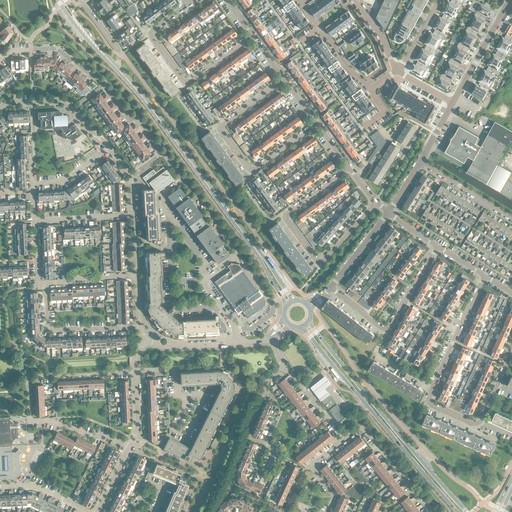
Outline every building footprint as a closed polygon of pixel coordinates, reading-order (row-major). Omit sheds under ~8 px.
[(97,7),(99,10),(106,5),(103,0),(102,0),(96,4),(97,6),(97,7)] [(166,10),(171,6),(166,0),(165,0),(161,3),(166,10)] [(246,0),(241,4),(245,9),(252,4),(248,0),(246,0)] [(292,0),(284,6),(288,11),(296,5),(297,4),(293,0),(292,0)] [(333,6),(327,0),(323,0),(322,1),(329,9),(333,6)] [(384,0),(382,4),(376,18),(385,30),(399,0),(384,0)] [(414,0),(412,0),(410,4),(422,10),(425,6),(414,0)] [(462,5),(452,0),(450,0),(449,4),(447,3),(446,7),(456,12),(459,7),(460,8),(462,5)] [(319,3),(325,12),(329,9),(322,1),(319,3)] [(213,2),(208,5),(213,12),(218,9),(213,2)] [(157,7),(161,13),(166,10),(161,3),(157,7)] [(319,3),(315,6),(321,15),(325,12),(319,3)] [(420,15),(422,10),(410,4),(408,9),(410,10),(410,9),(420,15)] [(106,5),(99,10),(101,13),(102,13),(104,14),(110,10),(106,5)] [(155,5),(150,8),(156,17),(161,13),(157,7),(155,5)] [(208,5),(206,7),(205,6),(203,8),(203,9),(208,14),(209,16),(214,13),(213,12),(208,5)] [(296,5),(288,11),(291,15),(299,9),(296,5)] [(317,18),(321,15),(315,6),(310,9),(317,18)] [(475,13),(486,18),(488,14),(489,15),(491,11),(481,6),(478,11),(477,10),(475,13)] [(442,15),(453,21),(455,18),(453,17),(456,12),(446,7),(444,10),(445,11),(442,15)] [(156,17),(150,8),(145,12),(152,20),(156,17)] [(249,18),(256,13),(253,8),(246,13),(249,18)] [(209,16),(208,14),(203,9),(199,12),(204,20),(209,16)] [(299,9),(291,15),(294,19),(302,13),(299,9)] [(410,10),(407,14),(417,20),(420,15),(410,9),(410,10)] [(344,14),(350,23),(355,20),(348,11),(343,14),(344,14)] [(150,23),(150,22),(152,20),(145,12),(143,14),(145,16),(142,18),(147,25),(150,23)] [(204,20),(199,12),(194,15),(198,21),(200,19),(202,22),(204,20)] [(249,18),(253,22),(259,18),(258,16),(259,14),(258,12),(256,13),(249,18)] [(302,13),(294,19),(297,23),(306,17),(302,13)] [(472,21),(483,27),(485,24),(483,23),(486,18),(475,13),(474,15),(475,16),(472,21)] [(350,23),(344,14),(339,18),(346,26),(350,23)] [(415,24),(417,20),(407,14),(405,19),(415,24)] [(194,15),(189,19),(194,25),(198,21),(194,15)] [(453,21),(442,15),(440,20),(439,19),(437,22),(447,28),(450,23),(451,24),(453,21)] [(107,21),(110,26),(120,19),(118,17),(114,20),(112,17),(107,21)] [(306,17),(297,23),(300,28),(309,22),(306,17)] [(253,22),(256,27),(264,21),(263,19),(261,20),(259,18),(253,22)] [(341,30),(346,26),(339,18),(335,21),(341,30)] [(120,19),(110,26),(114,31),(120,27),(117,24),(121,21),(120,19)] [(195,26),(194,25),(189,19),(185,22),(189,28),(190,30),(195,26)] [(405,19),(402,24),(412,29),(415,24),(405,19)] [(256,27),(260,32),(266,27),(265,25),(266,24),(264,21),(256,27)] [(341,30),(335,21),(331,24),(337,33),(341,30)] [(466,28),(477,34),(479,30),(481,30),(483,27),(472,21),(470,27),(468,26),(466,28)] [(185,22),(180,26),(184,31),(189,28),(185,22)] [(434,31),(445,37),(446,34),(444,33),(447,28),(437,22),(435,26),(436,26),(434,31)] [(332,36),(337,33),(331,24),(326,27),(332,36)] [(410,32),(412,29),(402,24),(399,28),(409,34),(410,32)] [(8,26),(0,32),(0,33),(2,36),(1,38),(7,42),(13,33),(8,26)] [(175,29),(178,32),(179,35),(181,37),(184,34),(183,33),(184,31),(180,26),(175,29)] [(261,34),(263,36),(271,31),(269,28),(267,30),(265,28),(266,27),(260,32),(259,32),(261,35),(261,34)] [(227,32),(232,38),(236,34),(232,28),(227,32)] [(408,37),(409,34),(399,28),(397,33),(407,39),(408,37)] [(464,37),(474,43),(476,39),(474,39),(477,34),(466,28),(465,31),(467,32),(464,37)] [(122,41),(131,34),(127,29),(118,36),(119,38),(118,38),(120,41),(121,40),(121,41),(122,41)] [(175,29),(171,33),(175,38),(179,35),(178,32),(175,29)] [(271,31),(263,36),(262,37),(266,42),(267,41),(272,37),(275,35),(272,30),(271,31)] [(365,37),(360,31),(349,39),(354,46),(357,43),(358,45),(363,41),(362,40),(365,37)] [(428,38),(440,45),(445,37),(434,31),(431,35),(430,35),(428,38)] [(227,41),(232,38),(227,32),(223,35),(227,41)] [(166,36),(168,40),(170,42),(175,38),(171,33),(166,36)] [(405,41),(407,39),(397,33),(395,36),(395,38),(395,40),(397,42),(399,43),(401,43),(402,42),(403,40),(405,41)] [(136,41),(131,34),(122,41),(126,46),(128,45),(129,46),(129,47),(136,41)] [(222,44),(227,41),(223,35),(218,39),(222,44)] [(500,43),(511,49),(511,48),(511,38),(506,35),(503,40),(501,39),(500,43)] [(267,41),(270,46),(275,42),(272,37),(267,41)] [(474,43),(464,37),(461,42),(459,41),(458,44),(468,50),(471,45),(472,46),(474,43)] [(428,42),(425,47),(436,53),(440,45),(428,38),(426,42),(428,42)] [(218,48),(222,44),(218,39),(214,42),(218,48)] [(325,43),(322,39),(313,45),(316,50),(325,44),(325,43)] [(213,51),(218,48),(214,42),(211,44),(210,43),(208,44),(209,46),(213,51)] [(273,50),(279,46),(275,42),(270,46),(273,50)] [(172,80),(168,74),(164,69),(160,64),(152,54),(153,53),(149,48),(145,43),(136,50),(140,55),(139,56),(143,61),(144,60),(152,71),(150,71),(154,76),(155,76),(163,86),(162,87),(166,92),(167,91),(170,96),(171,97),(180,90),(179,90),(176,85),(172,79),(172,80)] [(497,52),(507,57),(511,49),(500,43),(498,46),(499,47),(497,52)] [(275,53),(277,55),(285,49),(281,44),(279,46),(273,50),(273,51),(274,53),(275,53)] [(319,54),(328,48),(325,44),(316,50),(319,54)] [(458,48),(455,53),(465,59),(467,55),(466,54),(468,50),(458,44),(456,47),(458,48)] [(208,55),(213,51),(209,46),(204,49),(208,55)] [(419,54),(430,60),(433,55),(434,55),(436,53),(425,47),(423,51),(421,51),(419,54)] [(319,54),(322,58),(331,52),(328,48),(319,54)] [(204,58),(208,55),(204,49),(200,53),(204,58)] [(243,52),(247,58),(251,54),(247,49),(243,52)] [(285,49),(277,55),(280,60),(286,56),(284,53),(286,51),(285,49)] [(243,52),(238,56),(242,61),(247,58),(243,52)] [(286,65),(290,69),(298,63),(294,59),(301,55),(299,52),(288,60),(289,63),(286,65)] [(331,52),(322,58),(325,63),(334,56),(331,52)] [(507,57),(497,52),(494,56),(492,56),(491,59),(501,65),(504,60),(505,61),(507,57)] [(199,61),(204,58),(200,53),(195,56),(199,61)] [(449,60),(459,66),(462,61),(463,62),(465,59),(455,53),(452,58),(451,57),(449,60)] [(419,58),(417,63),(427,69),(429,66),(427,65),(430,60),(419,54),(418,57),(419,58)] [(53,68),(55,60),(49,61),(49,59),(47,59),(47,56),(43,57),(44,69),(53,68)] [(194,65),(199,61),(195,56),(190,59),(194,65)] [(233,59),(238,66),(241,65),(240,63),(242,61),(238,56),(233,59)] [(337,61),(334,56),(325,63),(329,67),(337,61)] [(44,71),(44,69),(43,57),(39,57),(39,60),(37,60),(37,61),(34,62),(35,72),(44,71)] [(378,63),(374,58),(373,59),(371,57),(366,61),(373,70),(379,66),(377,64),(378,63)] [(20,71),(19,58),(15,58),(15,60),(11,60),(11,70),(15,69),(15,71),(20,71)] [(19,58),(20,71),(24,71),(24,69),(28,69),(28,59),(24,59),(24,58),(19,58)] [(190,68),(194,65),(190,59),(186,63),(187,65),(190,68)] [(233,59),(229,63),(233,68),(235,66),(236,68),(238,66),(233,59)] [(488,68),(498,74),(500,71),(498,70),(501,65),(491,59),(489,62),(490,63),(488,68)] [(60,64),(55,60),(53,68),(60,74),(68,64),(64,62),(63,64),(61,63),(60,64)] [(337,61),(329,67),(332,72),(341,65),(338,60),(337,61)] [(449,64),(446,69),(457,74),(458,71),(457,70),(459,66),(449,60),(447,63),(449,64)] [(373,70),(366,61),(361,65),(362,67),(361,68),(365,73),(366,72),(368,74),(373,70)] [(224,66),(228,72),(233,68),(229,63),(224,66)] [(290,69),(293,74),(301,68),(298,63),(290,69)] [(416,75),(419,76),(419,75),(423,77),(427,69),(417,63),(414,67),(413,66),(411,70),(417,73),(416,75)] [(62,79),(66,81),(72,74),(70,72),(71,70),(69,69),(71,67),(68,64),(60,74),(63,77),(62,79)] [(341,65),(332,72),(335,76),(344,70),(341,65)] [(224,66),(219,70),(223,75),(228,72),(224,66)] [(0,68),(0,74),(5,81),(8,78),(7,77),(10,74),(5,67),(1,69),(0,68)] [(305,73),(301,68),(293,74),(297,79),(305,73)] [(483,72),(482,75),(493,82),(498,74),(488,68),(485,73),(483,72)] [(344,70),(335,76),(339,81),(348,74),(344,69),(344,70)] [(457,74),(446,69),(444,74),(442,73),(440,76),(451,81),(453,77),(455,78),(457,74)] [(219,70),(215,73),(219,79),(220,81),(225,77),(223,75),(219,70)] [(300,83),(309,77),(306,72),(305,73),(297,79),(300,83)] [(73,87),(74,85),(82,76),(78,73),(77,75),(75,74),(74,75),(72,74),(66,81),(73,87)] [(215,73),(210,77),(214,82),(219,79),(215,73)] [(260,76),(264,82),(269,78),(265,73),(260,76)] [(204,79),(205,80),(209,85),(214,82),(210,77),(209,75),(204,79)] [(481,80),(480,82),(479,84),(478,84),(478,85),(489,90),(493,82),(482,75),(480,79),(481,80)] [(74,85),(78,88),(76,90),(83,96),(91,90),(86,85),(84,83),(85,82),(83,80),(85,78),(82,76),(74,85)] [(259,85),(264,82),(260,76),(255,80),(259,85)] [(341,82),(345,87),(354,81),(350,76),(341,82)] [(448,86),(451,81),(440,76),(439,78),(440,79),(438,85),(439,85),(438,87),(441,88),(442,87),(448,90),(450,87),(448,86)] [(300,83),(304,88),(309,84),(312,82),(309,77),(300,83)] [(201,84),(205,89),(209,85),(205,80),(201,84)] [(255,89),(259,85),(255,80),(251,83),(255,89)] [(345,87),(348,92),(357,85),(354,81),(345,87)] [(250,92),(255,89),(251,83),(246,86),(250,92)] [(392,92),(389,97),(394,100),(395,99),(398,101),(397,102),(401,104),(401,103),(405,104),(404,106),(408,108),(408,106),(411,108),(411,109),(415,112),(415,110),(418,112),(415,117),(418,119),(428,124),(430,121),(429,120),(430,117),(431,118),(434,112),(433,112),(435,109),(436,110),(438,106),(433,103),(428,101),(419,96),(412,92),(402,87),(402,86),(397,83),(394,88),(392,87),(390,91),(392,92)] [(313,89),(309,84),(304,88),(307,93),(313,89)] [(475,95),(484,100),(489,92),(488,92),(479,87),(480,87),(475,84),(470,92),(475,95)] [(360,90),(357,85),(348,92),(351,96),(352,95),(360,90)] [(246,95),(250,92),(246,86),(241,90),(246,95)] [(189,100),(197,94),(193,89),(187,93),(185,94),(185,95),(189,100)] [(307,93),(310,97),(318,91),(317,89),(314,91),(313,89),(307,93)] [(352,95),(355,100),(364,93),(361,89),(360,90),(352,95)] [(241,99),(246,95),(241,90),(237,93),(241,99)] [(320,98),(322,96),(318,91),(310,97),(314,102),(320,98)] [(236,102),(241,99),(237,93),(232,97),(236,102)] [(280,93),(275,97),(279,102),(284,98),(280,93)] [(367,98),(364,93),(355,100),(359,104),(367,98)] [(92,100),(95,105),(107,96),(106,94),(102,97),(100,94),(92,100)] [(189,100),(192,105),(199,100),(197,98),(199,97),(197,94),(189,100)] [(107,96),(95,105),(99,110),(107,104),(105,101),(109,98),(107,96)] [(232,106),(236,102),(232,97),(228,100),(232,106)] [(275,105),(279,102),(275,97),(270,100),(275,105)] [(323,103),(320,98),(314,102),(317,107),(323,103)] [(359,104),(362,108),(370,102),(367,98),(359,104)] [(192,105),(196,110),(202,105),(199,100),(192,105)] [(227,109),(232,106),(228,100),(223,103),(227,109)] [(270,109),(275,105),(270,100),(266,103),(270,109)] [(323,103),(317,107),(321,112),(328,107),(326,104),(328,103),(326,101),(323,103)] [(370,102),(362,108),(365,113),(374,107),(370,102)] [(109,106),(107,104),(99,110),(102,114),(114,105),(113,103),(109,106)] [(222,113),(227,109),(223,103),(218,107),(222,113)] [(265,112),(270,109),(266,103),(261,107),(265,112)] [(114,105),(102,114),(106,119),(114,113),(111,110),(112,109),(113,110),(116,108),(114,105)] [(196,110),(199,115),(206,110),(202,105),(196,110)] [(261,116),(265,112),(261,107),(257,110),(261,116)] [(199,115),(203,120),(209,115),(206,110),(199,115)] [(256,119),(261,116),(257,110),(252,114),(256,119)] [(70,140),(72,140),(73,140),(75,139),(74,139),(76,138),(82,133),(75,123),(74,123),(69,116),(63,116),(63,114),(60,114),(60,111),(37,112),(38,119),(40,119),(41,129),(55,128),(55,129),(55,130),(58,129),(58,128),(60,127),(63,132),(61,133),(65,139),(68,136),(71,140),(70,140)] [(326,121),(334,114),(332,112),(331,113),(329,111),(322,116),(326,121)] [(8,116),(2,118),(5,124),(8,124),(13,124),(13,112),(7,113),(8,116)] [(116,116),(114,113),(106,119),(109,124),(122,115),(120,113),(116,116)] [(251,123),(256,119),(252,114),(247,117),(251,123)] [(326,121),(329,125),(336,120),(334,118),(336,117),(334,114),(326,121)] [(109,124),(113,129),(121,123),(119,120),(123,117),(122,115),(109,124)] [(209,115),(203,120),(206,125),(213,120),(209,115)] [(242,120),(243,121),(247,126),(251,123),(247,117),(245,119),(245,118),(242,120)] [(297,117),(293,120),(297,126),(301,122),(297,117)] [(332,130),(341,124),(337,119),(336,120),(329,125),(332,130)] [(292,129),(297,126),(293,120),(288,124),(292,129)] [(242,129),(247,126),(243,121),(238,124),(242,129)] [(417,128),(413,125),(408,122),(409,123),(398,141),(406,146),(417,128)] [(484,183),(501,192),(511,198),(511,183),(508,181),(507,180),(511,173),(497,165),(510,141),(511,141),(511,131),(495,122),(489,132),(482,144),(485,145),(484,148),(481,147),(481,146),(475,143),(479,137),(459,126),(445,152),(464,163),(468,156),(473,160),(467,172),(486,183),(486,184),(485,183),(484,183)] [(117,134),(119,132),(121,131),(121,130),(125,128),(129,125),(127,123),(123,126),(121,123),(113,129),(117,134)] [(123,134),(125,135),(137,126),(135,124),(131,127),(129,124),(129,125),(125,128),(121,130),(121,131),(119,132),(121,134),(121,135),(122,135),(123,134)] [(230,130),(233,134),(237,132),(237,133),(242,129),(238,124),(233,127),(233,128),(230,130)] [(288,124),(283,127),(287,132),(292,129),(288,124)] [(332,130),(336,135),(341,131),(344,129),(341,124),(332,130)] [(137,126),(125,135),(128,140),(136,134),(133,130),(135,130),(135,131),(138,129),(137,126)] [(283,136),(287,132),(283,127),(279,131),(283,136)] [(386,141),(378,131),(378,130),(370,136),(377,146),(375,149),(380,152),(386,141)] [(210,131),(209,132),(201,138),(205,143),(204,144),(208,149),(209,148),(216,159),(215,159),(219,164),(220,164),(228,174),(227,175),(231,180),(232,179),(235,184),(236,185),(245,178),(244,178),(241,173),(237,167),(237,168),(229,157),(225,152),(217,142),(218,141),(214,136),(210,131)] [(278,139),(283,136),(279,131),(274,134),(278,139)] [(336,135),(339,139),(348,133),(346,131),(343,133),(341,131),(336,135)] [(351,138),(348,133),(339,139),(341,142),(340,142),(342,145),(343,144),(350,139),(350,138),(351,138)] [(128,140),(132,145),(144,136),(142,134),(138,137),(136,134),(128,140)] [(274,143),(278,139),(274,134),(270,137),(274,143)] [(144,136),(132,145),(135,150),(143,144),(141,141),(145,138),(144,136)] [(269,146),(274,143),(270,137),(265,141),(269,146)] [(313,137),(308,141),(312,146),(317,143),(313,137)] [(343,144),(346,149),(354,143),(350,139),(343,144)] [(264,150),(269,146),(265,141),(260,144),(264,150)] [(303,144),(307,150),(312,146),(308,141),(303,144)] [(302,145),(299,147),(303,153),(304,156),(307,154),(305,152),(307,150),(303,144),(303,143),(301,145),(302,145)] [(349,154),(356,148),(355,147),(357,145),(355,143),(354,143),(346,149),(348,151),(348,152),(349,154)] [(395,144),(394,145),(392,143),(369,179),(377,184),(400,148),(398,147),(399,146),(395,144)] [(135,150),(139,155),(151,146),(149,144),(145,147),(143,144),(135,150)] [(260,153),(264,150),(260,144),(256,148),(260,153)] [(148,151),(153,148),(151,146),(139,155),(143,160),(151,154),(148,151)] [(299,147),(294,151),(298,156),(303,153),(299,147)] [(251,151),(252,152),(255,157),(260,153),(256,148),(251,151)] [(356,149),(356,148),(349,154),(351,157),(352,156),(353,158),(358,154),(355,150),(356,149)] [(380,152),(375,149),(368,161),(372,164),(380,152)] [(294,151),(289,154),(293,160),(298,156),(294,151)] [(354,161),(356,164),(358,162),(359,164),(362,162),(366,159),(365,157),(364,157),(360,153),(358,154),(353,158),(355,161),(354,161)] [(285,158),(289,163),(293,160),(289,154),(285,158)] [(280,161),(284,167),(289,163),(285,158),(280,161)] [(101,165),(100,164),(98,166),(102,171),(111,165),(108,160),(101,165)] [(275,165),(279,170),(281,173),(286,170),(284,167),(280,161),(275,165)] [(325,164),(329,170),(334,166),(330,161),(325,164)] [(325,173),(329,170),(325,164),(321,168),(325,173)] [(111,165),(102,171),(105,175),(114,169),(111,165)] [(271,168),(275,174),(279,170),(275,165),(271,168)] [(150,184),(155,191),(156,193),(174,180),(166,170),(165,170),(163,167),(156,173),(153,170),(149,173),(146,176),(145,175),(143,177),(149,186),(150,184)] [(266,172),(270,177),(275,174),(271,168),(266,172)] [(321,168),(316,171),(320,177),(325,173),(321,168)] [(110,178),(117,173),(114,169),(105,175),(108,179),(110,178)] [(311,175),(316,180),(320,177),(316,171),(314,169),(312,170),(314,173),(311,175)] [(83,176),(83,178),(84,178),(89,185),(93,182),(88,174),(85,176),(82,172),(80,173),(83,176)] [(117,173),(110,178),(114,183),(121,180),(119,178),(120,177),(117,173)] [(424,174),(419,181),(428,186),(432,179),(428,177),(428,176),(428,177),(424,174)] [(311,184),(316,180),(311,175),(308,177),(307,175),(305,176),(307,178),(311,184)] [(254,188),(260,184),(255,177),(249,181),(251,183),(250,183),(254,188)] [(85,188),(89,185),(84,178),(83,178),(79,181),(85,188)] [(306,187),(311,184),(307,178),(302,182),(306,187)] [(74,185),(71,187),(78,196),(82,193),(75,184),(74,182),(72,179),(70,180),(74,185)] [(75,184),(82,193),(86,190),(85,188),(79,181),(75,184)] [(340,185),(344,190),(349,187),(345,181),(340,185)] [(424,192),(428,186),(419,181),(416,186),(415,187),(424,192)] [(302,191),(306,187),(302,182),(297,185),(302,191)] [(148,234),(146,234),(146,240),(153,240),(153,243),(157,243),(159,245),(162,242),(162,241),(162,240),(161,239),(160,239),(158,239),(157,214),(155,214),(154,192),(155,191),(150,184),(149,186),(143,190),(142,190),(142,196),(144,196),(144,202),(142,202),(142,203),(144,202),(144,209),(143,209),(144,209),(145,215),(143,215),(147,215),(147,221),(145,221),(147,221),(147,227),(145,227),(145,228),(147,228),(148,234)] [(254,188),(257,193),(264,188),(260,184),(254,188)] [(297,194),(302,191),(297,185),(293,188),(297,194)] [(340,185),(336,188),(340,194),(344,190),(340,185)] [(441,185),(437,192),(442,196),(446,189),(441,185)] [(71,187),(66,191),(69,200),(70,202),(78,196),(71,187)] [(420,199),(424,192),(415,187),(414,188),(415,188),(412,193),(420,199)] [(180,188),(168,197),(176,207),(188,199),(180,188)] [(264,188),(257,193),(261,198),(268,192),(268,193),(269,192),(268,189),(265,191),(264,188)] [(297,194),(293,188),(288,192),(292,197),(297,194)] [(335,197),(336,199),(339,197),(337,195),(340,194),(336,188),(331,192),(335,197)] [(447,199),(451,192),(446,189),(442,196),(447,199)] [(59,200),(69,200),(66,191),(59,191),(59,200)] [(264,203),(271,198),(269,196),(270,195),(268,193),(268,192),(261,198),(263,200),(262,201),(264,203)] [(287,201),(292,197),(288,192),(283,195),(287,201)] [(331,192),(326,195),(330,201),(335,197),(331,192)] [(451,192),(447,199),(451,202),(456,195),(451,192)] [(408,198),(407,200),(416,205),(420,199),(412,193),(408,199),(408,198)] [(322,198),(326,204),(330,201),(326,195),(322,198)] [(456,195),(451,202),(456,205),(461,198),(456,195)] [(264,203),(268,208),(274,203),(275,202),(274,200),(275,200),(273,196),(271,198),(264,203)] [(18,198),(18,201),(19,201),(20,210),(26,210),(26,206),(25,206),(25,201),(20,201),(20,198),(18,198)] [(176,207),(189,225),(201,216),(201,215),(201,214),(200,213),(201,213),(198,209),(194,203),(191,200),(190,200),(190,199),(189,198),(188,198),(188,199),(176,207)] [(322,198),(317,202),(321,207),(326,204),(322,198)] [(356,198),(352,202),(357,207),(359,205),(360,206),(362,203),(356,198)] [(466,201),(461,198),(456,205),(461,208),(466,201)] [(412,211),(416,205),(407,200),(407,201),(403,206),(412,211)] [(466,211),(471,204),(466,201),(461,208),(466,211)] [(312,205),(316,211),(321,207),(317,202),(312,205)] [(352,202),(348,207),(354,212),(356,210),(355,209),(357,207),(352,202)] [(278,208),(274,203),(268,208),(272,213),(278,208)] [(475,207),(471,204),(466,211),(471,214),(475,207)] [(312,214),(316,211),(312,205),(308,209),(312,214)] [(352,214),(354,212),(348,207),(344,211),(349,215),(351,213),(352,214)] [(475,207),(471,214),(476,217),(481,210),(475,207)] [(308,209),(303,212),(307,218),(312,214),(308,209)] [(426,220),(431,213),(426,210),(421,217),(426,220)] [(345,220),(349,215),(344,211),(340,215),(345,220)] [(307,218),(303,212),(298,216),(300,218),(302,221),(307,218)] [(479,219),(484,222),(488,215),(483,212),(479,219)] [(426,220),(431,223),(436,216),(431,213),(426,220)] [(340,215),(336,220),(341,224),(343,222),(344,223),(346,221),(345,220),(340,215)] [(489,225),(493,218),(488,215),(484,222),(489,225)] [(201,216),(189,225),(197,235),(208,227),(201,216)] [(431,223),(436,227),(440,219),(436,216),(431,223)] [(489,225),(494,228),(498,221),(493,218),(489,225)] [(436,227),(441,230),(445,223),(440,219),(436,227)] [(342,225),(341,224),(336,220),(333,224),(332,224),(338,229),(342,225)] [(494,228),(499,231),(503,224),(498,221),(494,228)] [(304,259),(300,254),(297,249),(293,243),(293,244),(285,233),(286,233),(282,228),(281,228),(278,223),(269,229),(273,235),(272,235),(275,240),(276,240),(284,250),(283,251),(287,256),(288,255),(296,266),(295,267),(298,272),(299,271),(303,276),(312,270),(312,269),(312,270),(308,265),(309,264),(305,259),(304,259)] [(331,223),(328,227),(335,234),(338,229),(332,224),(333,224),(331,223)] [(441,230),(446,233),(450,226),(445,223),(441,230)] [(503,224),(499,231),(503,234),(508,228),(503,224)] [(221,244),(222,244),(222,243),(222,242),(221,241),(211,228),(211,227),(210,227),(210,226),(209,226),(208,227),(197,235),(210,253),(218,264),(229,255),(221,244)] [(391,226),(386,232),(394,238),(398,232),(399,232),(391,226)] [(450,226),(446,233),(451,236),(455,229),(450,226)] [(326,230),(324,232),(331,238),(335,234),(328,227),(327,227),(325,229),(326,230)] [(503,234),(508,237),(511,231),(511,230),(508,228),(503,234)] [(451,236),(456,239),(460,232),(455,229),(451,236)] [(327,242),(331,238),(324,232),(322,234),(320,232),(318,234),(327,242)] [(386,232),(382,238),(389,244),(394,238),(386,232)] [(456,239),(461,242),(465,235),(460,232),(456,239)] [(318,238),(316,240),(316,241),(317,241),(323,247),(327,242),(318,234),(316,237),(318,238)] [(397,245),(399,247),(406,238),(404,236),(397,245)] [(468,246),(473,240),(468,237),(468,236),(463,244),(464,243),(468,246)] [(385,250),(389,244),(382,238),(377,244),(385,250)] [(468,246),(473,250),(478,243),(473,240),(468,246)] [(473,250),(478,253),(482,246),(478,243),(473,250)] [(377,244),(373,250),(380,255),(385,250),(377,244)] [(414,251),(419,255),(422,251),(423,251),(417,246),(417,247),(414,251)] [(478,253),(483,256),(487,249),(482,246),(478,253)] [(367,283),(370,285),(397,250),(395,247),(367,283)] [(408,254),(410,256),(416,260),(417,258),(417,257),(419,255),(414,251),(411,249),(409,251),(411,252),(408,254)] [(483,256),(488,259),(492,252),(487,249),(483,256)] [(380,255),(373,250),(368,255),(376,261),(380,255)] [(160,256),(163,256),(164,255),(165,254),(165,253),(164,252),(163,252),(144,253),(145,253),(145,256),(144,256),(144,262),(145,262),(146,267),(144,267),(146,267),(146,275),(144,275),(144,276),(145,275),(145,283),(144,283),(144,284),(145,284),(146,289),(144,289),(145,303),(144,303),(145,303),(145,308),(144,308),(148,308),(148,311),(150,313),(151,316),(149,318),(149,319),(150,318),(154,321),(153,322),(154,321),(155,323),(155,324),(156,325),(157,326),(156,327),(157,326),(158,327),(159,328),(158,329),(159,328),(160,329),(161,329),(164,330),(163,331),(164,330),(168,334),(167,335),(170,332),(172,334),(175,335),(178,335),(178,339),(178,337),(183,337),(183,338),(184,338),(183,337),(189,337),(189,336),(197,335),(197,336),(197,335),(205,335),(205,336),(213,336),(214,338),(217,335),(219,335),(219,334),(227,329),(220,319),(218,319),(218,316),(218,315),(217,314),(216,315),(215,315),(215,316),(215,319),(215,321),(205,321),(205,320),(188,320),(188,322),(183,322),(183,321),(182,321),(182,322),(179,322),(178,322),(177,322),(178,322),(179,322),(179,324),(177,324),(170,317),(176,310),(172,307),(166,314),(159,307),(159,306),(160,306),(160,307),(161,307),(161,305),(160,305),(160,302),(159,275),(160,275),(159,256),(160,256)] [(488,259),(493,262),(497,255),(492,252),(488,259)] [(364,261),(371,267),(376,261),(368,255),(364,261)] [(493,262),(498,265),(502,258),(497,255),(493,262)] [(408,259),(405,257),(404,258),(412,264),(413,265),(416,260),(410,256),(408,259)] [(404,258),(400,262),(409,269),(413,265),(412,264),(404,258)] [(503,268),(507,261),(502,258),(498,265),(503,268)] [(435,265),(434,267),(439,270),(442,271),(446,263),(440,260),(438,263),(436,261),(434,264),(435,265)] [(359,267),(367,273),(371,267),(364,261),(359,267)] [(503,268),(508,271),(511,265),(507,261),(503,268)] [(219,282),(216,284),(218,285),(217,286),(218,286),(232,305),(231,305),(231,306),(232,305),(235,309),(234,309),(237,313),(242,310),(244,313),(246,315),(247,317),(247,318),(248,317),(251,315),(252,315),(255,312),(256,312),(257,311),(259,309),(263,306),(264,305),(265,300),(261,295),(262,295),(259,291),(258,291),(256,288),(256,287),(241,268),(242,268),(242,267),(241,268),(239,264),(238,264),(232,263),(231,262),(231,263),(228,266),(227,265),(230,270),(227,273),(217,280),(219,282)] [(400,268),(400,269),(405,273),(406,274),(409,269),(400,262),(397,266),(400,268)] [(367,273),(359,267),(355,273),(362,279),(367,273)] [(439,276),(442,271),(439,270),(434,267),(432,269),(432,268),(430,271),(431,272),(436,275),(439,276)] [(402,278),(405,273),(400,269),(396,274),(396,273),(396,274),(401,278),(402,278)] [(426,276),(428,277),(433,280),(436,281),(437,279),(435,278),(436,275),(431,272),(430,271),(429,271),(426,276)] [(362,279),(355,273),(350,279),(358,284),(362,279)] [(460,283),(466,286),(469,281),(469,282),(469,281),(467,280),(468,277),(462,274),(461,277),(463,278),(460,283)] [(431,285),(433,280),(428,277),(425,281),(431,285)] [(393,278),(389,282),(394,287),(395,287),(398,282),(393,278),(392,278),(393,278)] [(358,284),(350,279),(345,285),(351,289),(353,290),(358,284)] [(425,281),(422,286),(428,290),(431,285),(425,281)] [(394,287),(389,282),(386,287),(391,291),(392,292),(395,287),(394,287)] [(460,283),(458,288),(463,291),(466,286),(460,283)] [(360,292),(363,294),(368,287),(365,285),(360,292)] [(425,295),(427,296),(430,291),(428,290),(422,286),(421,286),(418,291),(425,295)] [(451,291),(452,291),(460,296),(463,291),(458,288),(454,286),(451,291)] [(391,291),(386,287),(384,290),(382,288),(380,290),(387,296),(391,291)] [(381,293),(379,296),(385,301),(389,297),(387,296),(380,290),(379,292),(381,293)] [(418,291),(415,296),(416,296),(422,299),(425,295),(418,291)] [(453,295),(452,298),(457,301),(460,296),(452,291),(451,293),(453,295)] [(487,291),(484,297),(491,300),(494,294),(494,295),(494,294),(486,291),(487,291)] [(374,297),(373,299),(382,306),(385,301),(379,296),(377,298),(374,297)] [(419,304),(422,299),(416,296),(413,301),(419,305),(419,304)] [(489,305),(491,300),(484,297),(482,302),(489,305)] [(449,302),(454,306),(457,301),(452,298),(449,302)] [(368,344),(375,335),(329,299),(322,308),(368,344)] [(380,308),(382,306),(373,299),(371,301),(374,302),(372,305),(371,305),(372,305),(377,309),(379,307),(380,308)] [(452,311),(454,306),(449,302),(447,301),(444,306),(446,307),(452,311)] [(482,302),(480,307),(487,310),(489,305),(482,302)] [(410,307),(407,312),(415,317),(419,309),(413,306),(412,308),(410,307),(409,307),(410,307)] [(446,307),(443,312),(449,316),(452,311),(446,307)] [(480,307),(477,312),(484,315),(487,310),(480,307)] [(442,321),(443,319),(446,321),(446,320),(449,316),(443,312),(440,311),(436,318),(442,321)] [(407,312),(404,317),(410,320),(411,317),(413,319),(415,317),(407,312)] [(477,312),(475,318),(482,321),(482,320),(485,322),(486,319),(485,319),(486,316),(484,315),(477,312)] [(404,317),(401,321),(407,325),(410,320),(404,317)] [(480,326),(482,321),(475,318),(474,317),(472,321),(473,321),(472,323),(480,326)] [(440,325),(441,323),(435,319),(431,326),(439,331),(442,326),(440,325)] [(401,321),(398,326),(404,330),(407,325),(401,321)] [(472,323),(470,328),(477,331),(480,326),(472,323)] [(499,328),(509,333),(511,327),(504,324),(503,326),(500,325),(499,328)] [(395,331),(403,336),(406,331),(404,330),(398,326),(395,331)] [(428,331),(431,333),(436,336),(439,331),(431,326),(428,331)] [(467,333),(468,333),(475,336),(478,337),(479,334),(476,333),(477,331),(470,328),(469,327),(467,333)] [(497,334),(499,335),(507,338),(509,333),(499,328),(497,334)] [(402,338),(403,336),(395,331),(392,336),(398,340),(399,337),(402,338)] [(40,333),(31,334),(29,334),(29,338),(35,344),(43,336),(40,333)] [(428,338),(433,341),(436,336),(431,333),(428,338)] [(474,339),(475,336),(468,333),(466,338),(473,341),(474,342),(475,340),(474,339)] [(497,340),(504,343),(507,338),(499,335),(497,340)] [(43,348),(46,347),(46,339),(43,336),(35,344),(39,348),(41,346),(43,348)] [(392,336),(389,341),(395,344),(398,340),(392,336)] [(425,342),(430,346),(433,341),(428,338),(425,342)] [(471,346),(473,341),(466,338),(463,343),(471,347),(471,346)] [(497,340),(495,345),(502,348),(504,343),(497,340)] [(392,349),(395,344),(389,341),(386,346),(392,350),(392,349)] [(420,346),(428,351),(430,346),(425,342),(422,341),(419,346),(420,346)] [(461,350),(460,351),(467,355),(469,356),(472,350),(461,345),(460,349),(461,350)] [(493,350),(492,350),(500,353),(502,348),(495,345),(494,347),(491,346),(490,349),(493,350)] [(417,351),(425,356),(428,351),(420,346),(417,351)] [(490,355),(498,358),(500,353),(492,350),(490,355)] [(416,357),(422,361),(425,356),(417,351),(414,356),(416,357)] [(465,360),(467,355),(460,351),(457,356),(465,360)] [(457,356),(455,362),(462,365),(464,366),(467,361),(465,360),(457,356)] [(422,361),(416,357),(413,362),(419,366),(419,365),(422,361)] [(489,358),(486,363),(494,366),(496,361),(489,358)] [(424,391),(374,361),(368,370),(418,400),(424,391)] [(460,370),(462,365),(455,362),(453,367),(460,370)] [(484,368),(492,372),(494,366),(486,363),(484,368)] [(453,367),(450,372),(458,375),(460,370),(453,367)] [(484,368),(482,374),(489,377),(492,372),(484,368)] [(200,459),(205,448),(207,445),(206,444),(208,440),(209,440),(212,434),(211,434),(213,429),(214,430),(218,423),(216,423),(219,418),(220,419),(223,413),(222,412),(224,408),(225,408),(232,394),(234,388),(233,385),(232,385),(232,383),(233,383),(231,378),(227,374),(226,375),(222,373),(223,372),(216,371),(201,372),(201,373),(196,373),(196,372),(189,372),(189,374),(184,374),(184,373),(180,373),(181,384),(217,382),(220,383),(222,386),(222,389),(190,452),(189,452),(190,449),(168,438),(163,449),(167,450),(167,449),(172,451),(171,452),(185,460),(186,459),(193,462),(195,459),(194,459),(195,457),(196,457),(200,459)] [(455,381),(458,375),(450,372),(448,377),(455,381)] [(479,379),(487,382),(489,377),(482,374),(479,379)] [(310,387),(321,400),(329,394),(330,394),(325,388),(331,383),(325,375),(310,387)] [(448,377),(446,382),(453,386),(455,381),(448,377)] [(278,384),(282,388),(288,382),(285,378),(278,384)] [(479,379),(477,384),(485,387),(487,382),(479,379)] [(282,388),(285,392),(292,386),(288,382),(282,388)] [(450,391),(453,386),(446,382),(443,388),(450,391)] [(475,389),(482,393),(485,387),(477,384),(475,389)] [(285,392),(288,396),(295,390),(292,386),(285,392)] [(443,388),(441,393),(448,396),(450,391),(443,388)] [(475,389),(473,394),(480,398),(482,393),(475,389)] [(288,396),(291,400),(298,394),(295,390),(288,396)] [(438,398),(446,402),(446,401),(448,396),(441,393),(439,398),(438,398)] [(291,400),(294,404),(301,398),(298,394),(291,400)] [(338,422),(346,416),(329,394),(321,400),(338,422)] [(470,400),(478,403),(480,398),(473,394),(470,400)] [(298,408),(304,402),(301,398),(294,404),(298,408)] [(470,400),(468,405),(475,408),(478,403),(470,400)] [(276,406),(274,405),(266,402),(264,406),(272,410),(274,411),(276,406)] [(298,408),(301,412),(308,406),(304,402),(298,408)] [(475,408),(468,405),(465,410),(466,410),(465,413),(469,414),(470,412),(473,414),(475,408)] [(301,412),(304,416),(311,410),(308,406),(301,412)] [(304,416),(307,420),(314,414),(311,410),(304,416)] [(270,414),(262,411),(260,416),(268,419),(270,414)] [(491,422),(506,428),(511,430),(511,419),(495,412),(491,422)] [(307,420),(310,424),(317,418),(314,414),(307,420)] [(427,414),(424,421),(422,424),(491,455),(495,445),(488,441),(485,440),(471,434),(471,433),(469,432),(469,433),(454,427),(455,426),(452,425),(438,419),(438,418),(436,417),(435,418),(427,414)] [(0,446),(11,446),(11,443),(15,438),(18,438),(17,423),(15,423),(12,421),(11,422),(10,421),(11,420),(10,419),(10,416),(0,416),(0,446)] [(130,422),(130,416),(121,417),(118,417),(119,422),(122,422),(122,426),(129,425),(129,422),(130,422)] [(268,419),(260,416),(258,421),(266,424),(268,419)] [(317,418),(310,424),(314,428),(321,422),(317,418)] [(266,430),(264,429),(256,426),(254,430),(262,433),(264,434),(266,430)] [(252,435),(260,438),(262,433),(254,430),(252,435)] [(324,435),(329,442),(334,438),(328,431),(324,435)] [(58,442),(62,434),(57,432),(53,440),(58,442)] [(62,434),(58,442),(62,444),(66,437),(62,434)] [(329,442),(324,435),(320,438),(325,445),(329,442)] [(157,436),(148,436),(148,441),(153,441),(153,444),(154,445),(160,444),(160,440),(158,441),(157,436)] [(360,436),(356,440),(361,446),(365,443),(360,436)] [(66,437),(62,444),(67,447),(71,439),(66,437)] [(73,445),(74,446),(78,448),(82,439),(77,437),(75,441),(73,445)] [(325,445),(320,438),(316,441),(321,448),(325,445)] [(71,439),(67,447),(72,449),(74,446),(73,445),(75,441),(71,439)] [(82,439),(78,448),(82,450),(86,442),(82,439)] [(257,444),(250,440),(247,445),(255,449),(257,444)] [(361,446),(356,440),(352,443),(357,450),(361,446)] [(321,448),(316,441),(312,444),(317,451),(321,448)] [(86,442),(82,450),(87,452),(91,444),(86,442)] [(352,443),(348,446),(353,453),(357,450),(352,443)] [(91,444),(87,452),(92,455),(96,446),(91,444)] [(317,451),(312,444),(308,447),(313,454),(317,451)] [(255,449),(247,445),(245,450),(253,454),(255,449)] [(11,446),(0,446),(0,479),(16,479),(22,472),(20,469),(19,468),(22,465),(19,463),(19,455),(21,452),(18,449),(16,452),(12,452),(11,446)] [(353,453),(348,446),(344,449),(349,456),(353,453)] [(313,454),(308,447),(304,451),(309,458),(313,454)] [(111,448),(108,453),(116,457),(119,451),(111,448)] [(344,449),(340,452),(345,459),(349,456),(344,449)] [(253,454),(245,450),(243,455),(251,458),(253,454)] [(309,458),(304,451),(300,454),(305,461),(309,458)] [(341,463),(345,459),(340,452),(336,456),(341,463)] [(376,456),(373,452),(366,458),(369,462),(376,456)] [(106,458),(113,462),(116,457),(108,453),(106,458)] [(305,461),(300,454),(296,457),(301,464),(305,461)] [(135,461),(143,465),(145,459),(138,455),(135,461)] [(379,460),(376,456),(369,462),(372,466),(379,460)] [(106,458),(103,463),(111,467),(113,462),(106,458)] [(249,463),(242,459),(239,464),(247,468),(249,463)] [(379,460),(372,466),(376,470),(382,464),(379,460)] [(143,465),(135,461),(133,466),(140,470),(143,465)] [(111,467),(103,463),(101,468),(108,472),(111,467)] [(176,511),(177,511),(180,505),(182,500),(185,493),(186,491),(189,484),(185,482),(187,478),(182,476),(180,476),(181,474),(175,471),(174,471),(172,471),(172,470),(165,467),(165,468),(163,467),(163,466),(157,463),(153,473),(153,474),(155,475),(156,474),(177,483),(180,484),(176,493),(175,492),(166,511),(176,511)] [(237,469),(245,473),(245,472),(247,468),(239,464),(238,469),(237,469)] [(300,467),(292,464),(290,468),(300,473),(300,471),(298,470),(300,467)] [(322,475),(331,468),(327,464),(320,470),(323,473),(321,474),(322,475)] [(386,468),(382,464),(376,470),(379,474),(386,468)] [(140,470),(133,466),(130,471),(138,475),(140,470)] [(101,468),(99,473),(98,473),(105,476),(105,477),(106,477),(108,472),(101,468)] [(300,473),(290,468),(287,473),(295,477),(297,474),(299,475),(300,473)] [(331,468),(322,475),(323,477),(325,475),(327,478),(334,472),(331,468)] [(386,468),(379,474),(382,478),(389,472),(386,468)] [(245,473),(237,469),(237,477),(237,478),(245,474),(245,473)] [(138,475),(130,471),(127,476),(135,480),(138,475)] [(98,473),(99,473),(97,472),(94,478),(102,482),(105,477),(105,476),(98,473)] [(328,483),(337,476),(334,472),(327,478),(329,480),(327,482),(328,483)] [(392,476),(389,472),(382,478),(385,482),(392,476)] [(295,477),(287,473),(285,478),(295,482),(296,481),(294,480),(295,477)] [(135,480),(127,476),(125,481),(131,484),(131,485),(133,485),(135,480)] [(337,476),(328,483),(330,485),(331,483),(333,486),(340,480),(337,476)] [(392,476),(385,482),(388,486),(395,480),(392,476)] [(100,487),(102,482),(94,478),(92,483),(100,487)] [(283,482),(291,486),(292,483),(295,484),(295,482),(285,478),(283,482)] [(247,479),(239,482),(245,488),(248,480),(247,479)] [(129,489),(131,485),(131,484),(125,481),(124,480),(121,486),(129,489)] [(340,480),(333,486),(335,488),(334,490),(335,491),(344,484),(340,480)] [(398,484),(395,480),(388,486),(392,490),(398,484)] [(250,489),(251,489),(255,491),(259,483),(253,481),(253,483),(250,489)] [(283,482),(282,485),(281,484),(280,486),(281,487),(291,492),(292,490),(290,489),(291,486),(283,482)] [(92,483),(89,488),(97,492),(100,487),(92,483)] [(259,483),(255,491),(261,493),(264,486),(259,483)] [(338,491),(340,494),(347,489),(344,484),(335,491),(336,493),(338,491)] [(402,488),(398,484),(392,490),(395,494),(402,488)] [(119,491),(126,494),(129,489),(121,486),(119,491)] [(291,492),(281,487),(279,492),(287,495),(288,492),(290,493),(291,492)] [(97,492),(89,488),(87,493),(95,497),(97,492)] [(402,488),(395,494),(398,498),(405,493),(402,488)] [(42,494),(41,493),(40,493),(39,493),(38,496),(39,496),(38,497),(32,494),(31,495),(30,495),(30,494),(23,495),(23,494),(23,491),(23,490),(22,490),(21,490),(20,490),(19,490),(19,491),(19,494),(20,494),(20,495),(16,495),(17,506),(27,506),(31,506),(39,510),(44,500),(41,498),(41,497),(42,497),(43,495),(43,494),(42,494)] [(126,494),(119,491),(116,496),(124,500),(126,494)] [(287,495),(279,492),(277,496),(287,501),(288,499),(286,498),(287,495)] [(83,495),(82,497),(92,502),(95,497),(87,493),(86,496),(83,495)] [(124,500),(116,496),(114,501),(121,505),(124,500)] [(277,496),(275,496),(274,498),(276,499),(275,501),(282,505),(284,502),(286,502),(287,501),(277,496)] [(349,499),(348,498),(341,496),(340,499),(338,498),(337,499),(347,504),(349,499)] [(405,506),(411,501),(408,496),(401,502),(405,506)] [(39,510),(43,511),(51,498),(50,497),(49,497),(49,498),(47,500),(48,501),(47,501),(44,500),(39,510)] [(85,507),(86,506),(89,507),(92,502),(82,497),(81,499),(83,500),(81,505),(85,507)] [(43,511),(49,511),(53,504),(50,503),(51,502),(52,500),(52,499),(52,498),(51,498),(43,511)] [(237,507),(240,499),(232,498),(235,507),(237,507)] [(241,509),(245,501),(240,499),(237,507),(241,509)] [(345,509),(347,504),(337,499),(336,501),(338,502),(337,505),(345,509)] [(373,499),(371,504),(379,508),(381,503),(373,499)] [(230,508),(227,500),(221,505),(220,506),(228,509),(230,508)] [(121,505),(114,501),(111,506),(119,510),(121,511),(123,506),(121,505)] [(241,509),(240,510),(243,511),(242,511),(245,511),(249,505),(245,502),(245,501),(241,509)] [(415,505),(411,501),(405,506),(408,510),(415,505)] [(57,506),(53,504),(49,511),(55,511),(60,503),(60,502),(59,502),(58,503),(57,505),(57,506)] [(61,503),(60,503),(55,511),(63,511),(62,511),(63,509),(59,507),(60,507),(61,504),(62,504),(61,504),(61,503)]
